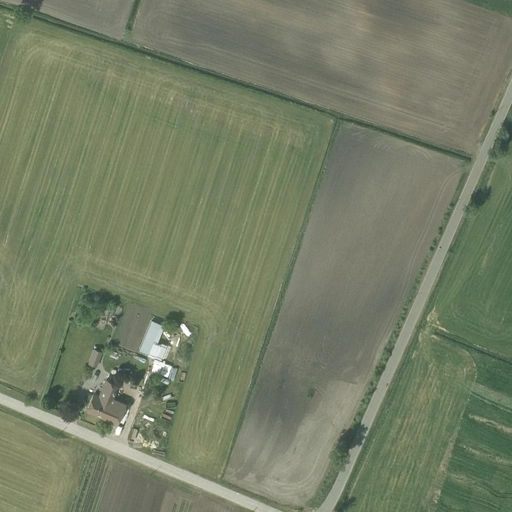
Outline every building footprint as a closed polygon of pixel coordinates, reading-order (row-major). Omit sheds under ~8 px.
[(151,320),(139,350),(148,354),(153,342),(156,344),(164,325),(151,320)] [(161,357),(166,343),(160,341),(155,355),(161,357)] [(102,352),(93,348),(88,364),(96,367),(102,352)] [(150,370),(159,373),(164,362),(155,358),(150,370)] [(118,385),(105,379),(98,395),(94,393),(86,411),(117,424),(126,402),(113,397),(118,385)] [(150,413),(158,415),(161,403),(153,401),(150,413)]
